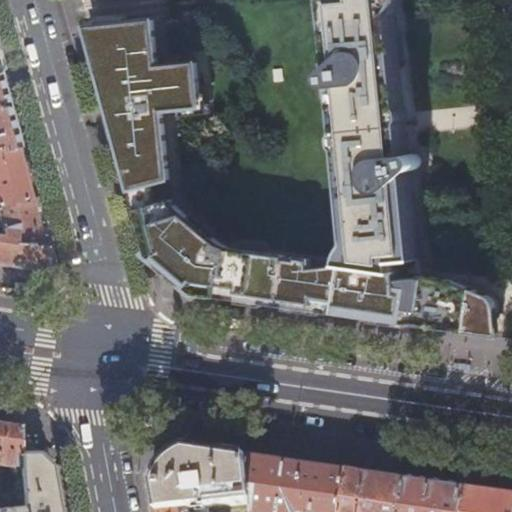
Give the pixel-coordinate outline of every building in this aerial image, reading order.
[(327,0),(335,70),(331,71),(328,73),(325,75),(324,78),(325,81),(326,83),(329,85),(332,85),(336,86),(338,104),(353,243),(348,254),(343,266),(287,258),(261,254),(230,249),(222,246),(213,239),(190,220),(181,213),(172,201),(160,205),(136,213),(149,258),(193,295),(487,337),(492,330),(494,320),(497,311),(496,305),(495,301),(491,297),(449,281),(419,278),(419,283),(397,280),(398,264),(421,262),(410,169),(413,169),(416,168),(419,165),(420,161),(420,158),(418,155),(415,153),(411,153),(408,152),(406,123),(404,104),(406,100),(407,95),(405,90),(403,88),(395,24),(397,8),(401,0),(327,0)] [(155,185),(170,181),(162,112),(180,111),(200,109),(199,96),(195,64),(157,69),(153,21),(86,29),(129,186),(154,183),(155,185)] [(4,107),(0,92),(0,150),(15,147),(14,145),(6,113),(4,107)] [(200,109),(180,111),(180,117),(209,114),(207,95),(199,96),(200,109)] [(12,111),(6,113),(14,145),(20,143),(12,111)] [(21,171),(15,147),(0,150),(0,205),(29,200),(29,199),(21,171)] [(136,213),(160,205),(155,185),(154,183),(129,186),(133,200),(136,213)] [(45,261),(52,259),(35,197),(29,199),(29,200),(0,205),(0,267),(12,269),(10,280),(34,284),(36,273),(39,269),(46,262),(45,261)] [(190,220),(213,239),(217,234),(194,215),(190,220)] [(261,254),(287,258),(288,250),(262,247),(261,254)] [(0,423),(0,465),(19,468),(19,454),(18,426),(0,423)] [(155,488),(156,493),(190,490),(194,511),(253,504),(249,460),(226,456),(206,454),(189,451),(172,470),(155,488)] [(0,511),(57,511),(56,504),(49,466),(42,459),(35,453),(19,454),(19,468),(21,507),(0,509),(0,511)] [(299,467),(249,460),(253,504),(254,511),(344,511),(350,474),(299,467)] [(362,476),(350,474),(344,511),(404,511),(409,483),(382,479),(362,476)] [(429,486),(409,483),(404,511),(465,511),(469,492),(459,490),(449,489),(429,486)] [(156,493),(150,494),(152,504),(153,511),(192,511),(194,511),(190,490),(156,493)] [(511,511),(511,497),(483,494),(469,492),(465,511),(511,511)]
